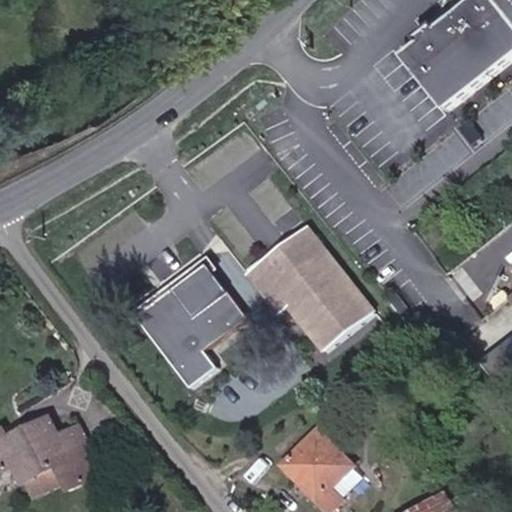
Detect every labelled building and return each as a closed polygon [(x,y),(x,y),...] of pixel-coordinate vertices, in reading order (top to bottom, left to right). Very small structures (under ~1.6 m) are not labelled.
[(511,12),(501,0),(470,0),(403,55),(451,110),(511,64),(511,12)] [(511,0),(503,0),(511,10),(511,0)] [(291,306),(323,352),(379,313),(318,224),(249,272),(279,314),(291,306)] [(216,258),(140,307),(192,386),(223,366),(212,349),(257,321),(216,258)] [(504,365),(511,358),(511,338),(494,353),(504,365)] [(0,435),(0,458),(5,471),(17,466),(24,482),(31,479),(39,496),(70,482),(73,488),(107,473),(85,425),(63,435),(57,421),(15,439),(12,431),(0,435)] [(324,431),(288,466),(332,511),(336,511),(348,501),(339,492),(362,469),(324,431)] [(403,511),(457,511),(448,491),(403,511)]
